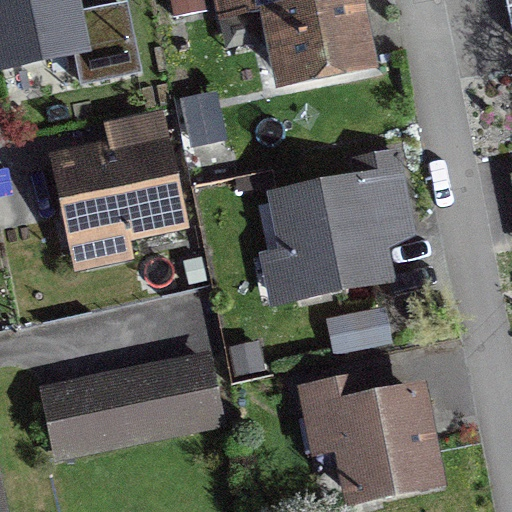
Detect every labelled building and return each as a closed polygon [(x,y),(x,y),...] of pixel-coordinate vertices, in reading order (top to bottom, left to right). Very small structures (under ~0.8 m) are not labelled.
[(72,32),(65,0),(4,0),(0,1),(0,71),(43,62),(50,96),(125,81),(113,23),(72,32)] [(286,83),(363,68),(349,0),(221,0),(225,19),(262,12),(260,3),(270,1),(286,83)] [(511,0),(502,0),(510,39),(511,38),(511,0)] [(96,156),(58,165),(76,246),(174,225),(156,143),(96,156)] [(293,298),(300,297),(382,280),(363,189),(396,182),(391,156),(353,164),(357,186),(274,203),(293,298)] [(215,425),(202,363),(44,396),(57,458),(215,425)] [(352,501),(431,485),(413,397),(334,412),(352,501)]
